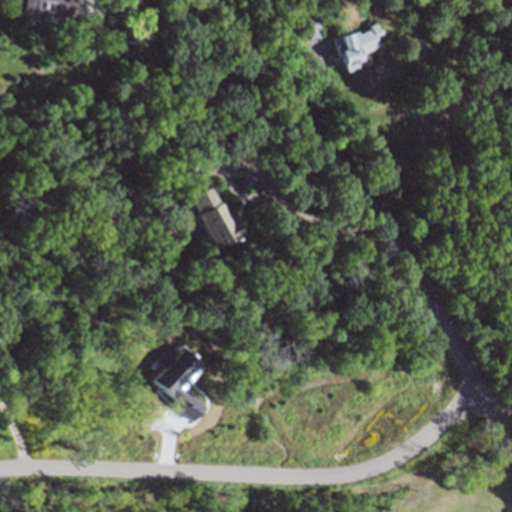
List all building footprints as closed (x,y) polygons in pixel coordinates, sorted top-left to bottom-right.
[(22,11),(22,0),(75,0),(74,16),(22,11)] [(120,0),(125,9),(142,0),(120,0)] [(316,19),(319,34),(303,38),(300,23),(316,19)] [(365,51),(365,61),(354,64),(355,68),(343,71),(342,64),(340,64),(337,38),(356,30),(357,33),(368,28),(367,25),(374,22),(380,35),(373,38),(377,46),(365,51)] [(129,25),(147,48),(136,58),(117,35),(129,25)] [(414,37),(423,40),(421,48),(411,44),(414,37)] [(411,45),(421,49),(417,59),(407,55),(411,45)] [(212,249),(191,214),(192,213),(183,197),(187,194),(184,189),(195,183),(198,188),(203,185),(212,200),(214,199),(221,212),(228,208),(234,219),(229,222),(236,235),(212,249)]
